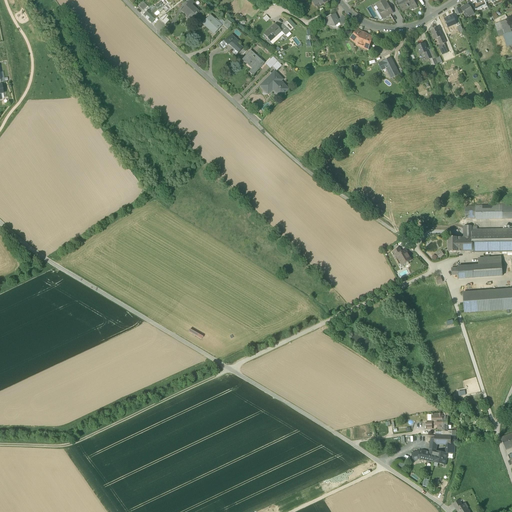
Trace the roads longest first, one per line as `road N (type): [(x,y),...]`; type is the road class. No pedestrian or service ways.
road 1 (unclassified): [(0,222),(29,249),(326,426),(447,511)]
road 2 (track): [(228,369),(68,447),(0,445)]
road 3 (track): [(436,271),(258,127)]
road 4 (residential): [(258,127),(123,0)]
road 5 (track): [(496,432),(448,286),(436,271)]
